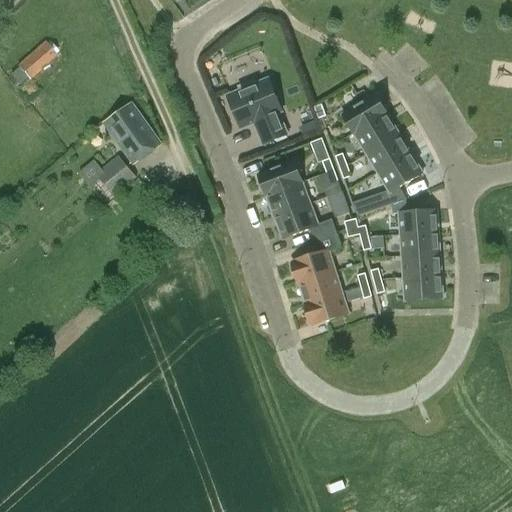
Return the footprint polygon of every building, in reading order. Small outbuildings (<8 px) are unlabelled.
[(17,67),(19,68),(10,75),(19,86),(27,78),(29,80),(46,65),(56,57),(44,44),(19,65),(17,67)] [(257,131),(263,145),(287,135),(278,114),(281,112),(268,81),(256,86),(254,82),(239,88),(241,92),(228,97),(241,129),(257,122),(260,130),(257,131)] [(342,116),(353,134),(387,114),(376,96),(342,116)] [(318,106),(315,107),(315,108),(319,120),(326,118),(322,105),(318,106)] [(133,163),(159,145),(131,107),(106,125),(133,163)] [(355,136),(366,154),(399,135),(387,116),(388,116),(387,114),(353,134),(354,136),(355,136)] [(366,154),(379,175),(411,155),(399,135),(366,154)] [(340,169),(347,167),(343,155),(336,157),(340,169)] [(411,155),(379,175),(390,194),(423,174),(411,155)] [(86,179),(92,185),(87,189),(103,208),(113,199),(113,200),(137,179),(121,160),(103,175),(97,169),(86,179)] [(322,163),(327,175),(334,172),(329,160),(322,163)] [(258,176),(266,196),(302,182),(295,163),(258,176)] [(352,178),(347,167),(340,169),(345,181),(352,178)] [(334,172),(327,175),(331,187),(338,185),(334,172)] [(267,198),(275,218),(310,205),(302,185),(303,185),(302,182),(266,196),(266,198),(267,198)] [(310,205),(275,218),(275,219),(283,240),(309,231),(314,244),(336,236),(331,222),(318,227),(310,206),(310,205)] [(399,214),(401,236),(439,234),(437,211),(399,214)] [(353,221),(344,223),(346,231),(358,228),(356,220),(353,221)] [(361,238),(368,237),(365,226),(358,228),(360,235),(361,238)] [(360,235),(358,228),(346,231),(348,238),(360,235)] [(401,236),(402,258),(440,255),(439,234),(401,236)] [(299,284),(335,272),(329,255),(341,251),(336,236),(314,244),(318,255),(292,263),(293,264),(291,265),(298,284),(299,284)] [(371,250),(368,237),(361,238),(364,252),(366,251),(371,250)] [(402,258),(404,279),(442,277),(440,255),(402,258)] [(371,272),(374,284),(382,281),(379,270),(371,272)] [(299,284),(306,305),(342,294),(335,272),(299,284)] [(357,277),(361,287),(368,285),(365,274),(357,277)] [(442,277),(404,279),(405,302),(443,299),(442,277)] [(382,281),(374,284),(377,295),(385,293),(382,281)] [(368,285),(361,287),(361,288),(364,299),(365,300),(372,298),(368,285)] [(364,299),(361,288),(345,293),(348,303),(364,299)] [(342,294),(306,305),(305,306),(311,325),(312,325),(312,326),(349,315),(342,294)]
